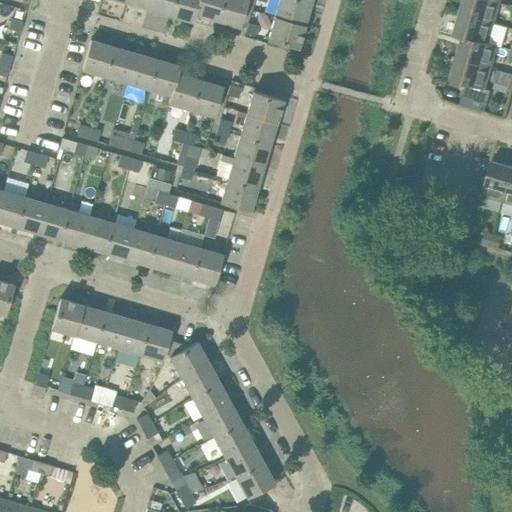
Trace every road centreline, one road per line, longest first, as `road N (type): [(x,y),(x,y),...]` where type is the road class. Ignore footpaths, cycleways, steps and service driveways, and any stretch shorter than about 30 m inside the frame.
road 1 (residential): [(235,324),(308,82)]
road 2 (residential): [(308,82),(98,23)]
road 3 (residential): [(301,511),(309,487),(302,462),(235,324)]
road 4 (residential): [(235,324),(45,267)]
road 5 (residential): [(0,415),(95,438),(136,496),(131,511)]
road 6 (residential): [(479,121),(432,107),(421,94),(440,0)]
road 7 (residential): [(0,415),(45,267)]
road 8 (residential): [(445,241),(479,121)]
